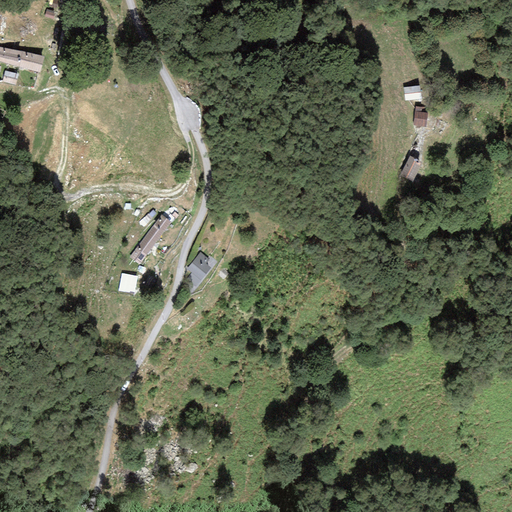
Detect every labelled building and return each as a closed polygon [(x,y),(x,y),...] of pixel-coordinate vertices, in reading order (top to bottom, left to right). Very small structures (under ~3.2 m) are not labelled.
[(46,12),(44,17),(53,19),(55,14),(54,14),(54,11),(46,9),(46,12)] [(78,22),(63,19),(61,32),(76,35),(78,22)] [(76,35),(61,32),(58,45),(73,48),(76,35)] [(73,48),(58,45),(57,55),(72,58),(73,48)] [(44,57),(22,51),(0,47),(0,61),(18,67),(40,73),(44,57)] [(18,74),(5,71),(2,82),(15,85),(18,74)] [(419,86),(403,88),(405,101),(421,99),(419,86)] [(415,112),(413,126),(426,127),(428,113),(425,113),(415,112)] [(400,175),(413,182),(422,162),(410,156),(400,175)] [(139,222),(143,227),(152,218),(152,217),(148,214),(139,222)] [(150,229),(161,236),(171,222),(170,222),(166,219),(161,215),(150,229)] [(139,265),(161,236),(150,229),(129,257),(139,265)] [(200,252),(187,269),(191,272),(201,280),(211,268),(206,264),(210,259),(200,252)] [(228,274),(223,269),(217,274),(223,279),(228,274)] [(196,287),(201,280),(191,272),(186,279),(196,287)] [(137,276),(121,274),(118,291),(124,292),(129,292),(129,291),(135,292),(137,276)]
